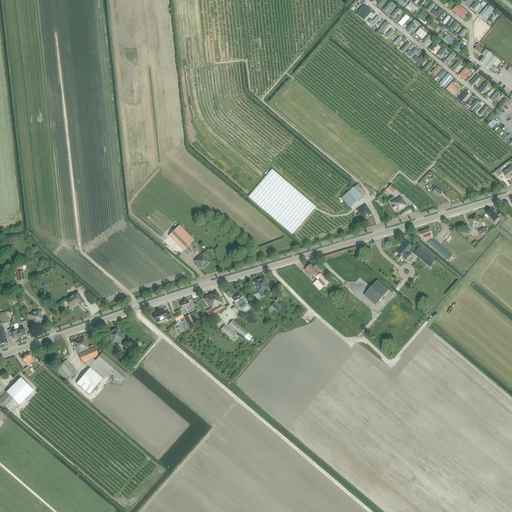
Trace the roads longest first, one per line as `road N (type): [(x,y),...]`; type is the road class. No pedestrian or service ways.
road 1 (tertiary): [(511,194),(136,308)]
road 2 (track): [(134,302),(80,248),(54,23)]
road 3 (tertiary): [(136,308),(0,356)]
